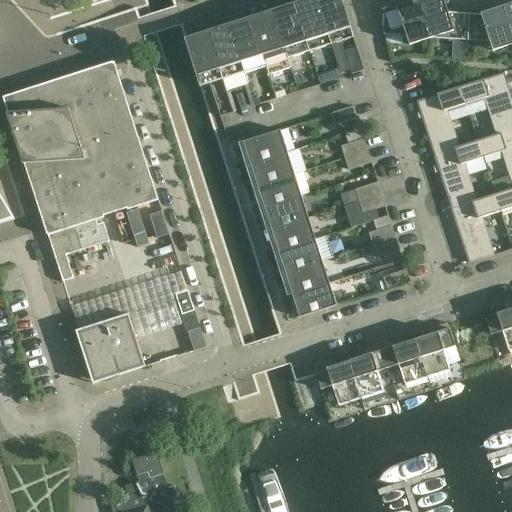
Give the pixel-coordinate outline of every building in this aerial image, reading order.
[(331,45),(317,4),(315,0),(307,0),(293,5),(309,52),(331,45)] [(340,0),(315,0),(317,4),(331,45),(353,38),(340,0)] [(431,39),(467,42),(469,15),(446,13),(441,0),(422,0),(419,1),(422,12),(431,39)] [(431,39),(422,12),(419,1),(396,8),(396,10),(384,9),(382,36),(405,37),(408,46),(430,39),(431,39)] [(511,38),(511,4),(502,8),(511,38)] [(293,5),(272,11),(287,59),(309,52),(293,5)] [(492,52),(511,46),(511,38),(502,8),(479,15),(479,16),(469,15),(467,42),(489,43),(492,52)] [(250,18),(252,25),(265,66),(268,75),(290,69),(287,59),(272,11),(250,18)] [(250,18),(228,25),(231,32),(244,73),(265,66),(252,25),(250,18)] [(244,73),(231,32),(228,25),(207,32),(209,39),(222,80),(244,73)] [(222,80),(209,39),(207,32),(184,40),(199,88),(222,80)] [(25,165),(47,235),(55,260),(66,256),(108,243),(102,224),(96,226),(95,222),(133,209),(145,205),(158,201),(137,137),(131,139),(129,135),(136,132),(114,64),(3,99),(8,114),(6,114),(22,165),(25,165)] [(511,131),(511,100),(504,74),(460,88),(465,105),(487,98),(495,122),(491,124),(495,136),(495,137),(511,131)] [(240,79),(220,82),(224,107),(244,104),(240,79)] [(416,102),(434,156),(459,148),(459,147),(455,135),(451,137),(443,112),(465,105),(460,88),(416,102)] [(353,108),(330,115),(334,127),(357,120),(353,108)] [(280,131),(243,143),(244,147),(243,158),(248,158),(250,166),(287,154),(280,131)] [(511,131),(495,137),(495,136),(477,142),(483,159),(505,151),(511,174),(511,176),(509,177),(511,188),(511,131)] [(341,147),(344,159),(367,152),(364,140),(341,147)] [(434,156),(451,210),(476,202),(476,201),(472,189),(468,190),(460,166),(483,159),(477,142),(459,147),(459,148),(434,156)] [(367,152),(344,159),(348,171),(371,164),(367,152)] [(255,180),(257,187),(294,176),(287,154),(250,166),(251,168),(250,180),(255,180)] [(262,202),(264,209),(301,197),(294,176),(257,187),(258,190),(257,201),(262,202)] [(355,191),(358,203),(381,195),(377,184),(355,191)] [(511,189),(494,195),(500,212),(511,208),(511,189)] [(381,195),(358,203),(362,214),(385,207),(381,195)] [(476,202),(451,210),(468,264),(494,256),(490,243),(485,244),(478,220),(500,212),(494,195),(476,201),(476,202)] [(0,224),(14,220),(0,196),(0,224)] [(301,197),(264,209),(265,212),(264,223),(269,224),(271,231),(308,219),(301,197)] [(166,232),(159,209),(147,213),(145,205),(133,209),(141,232),(152,229),(154,236),(166,232)] [(391,227),(388,216),(379,219),(373,221),(376,232),(391,227)] [(275,245),(278,252),(315,241),(308,219),(271,231),(272,233),(271,245),(275,245)] [(369,234),(372,246),(395,239),(391,227),(376,232),(369,234)] [(395,239),(372,246),(376,258),(399,251),(395,239)] [(282,267),(285,274),(322,262),(315,241),(278,252),(279,255),(278,266),(282,267)] [(73,279),(66,256),(55,260),(62,283),(73,279)] [(289,289),(292,296),(329,284),(322,262),(285,274),(286,277),(285,288),(289,289)] [(409,283),(406,271),(383,278),(387,290),(409,283)] [(329,284),(292,296),(293,299),(292,310),(296,310),(299,318),(336,307),(329,284)] [(194,312),(187,291),(175,295),(182,316),(194,312)] [(508,352),(511,350),(511,309),(498,314),(496,308),(483,312),(490,336),(502,332),(508,352)] [(87,378),(91,380),(92,385),(99,383),(102,383),(106,382),(109,382),(114,379),(118,376),(145,368),(128,315),(76,332),(86,363),(78,366),(80,370),(82,373),(84,376),(87,378)] [(447,324),(433,328),(435,334),(415,340),(427,378),(449,371),(443,351),(454,347),(447,324)] [(204,327),(192,331),(198,351),(210,347),(204,327)] [(405,385),(427,378),(415,340),(394,347),(393,341),(380,345),(387,369),(398,365),(405,385)] [(377,372),(387,369),(380,345),(367,349),(369,355),(349,362),(361,399),(383,392),(377,372)] [(338,407),(361,399),(349,362),(328,368),(326,363),(313,367),(320,390),(332,387),(338,407)] [(128,501),(112,506),(114,511),(175,511),(171,500),(177,498),(174,487),(168,489),(156,453),(132,461),(138,482),(124,487),(128,501)]
